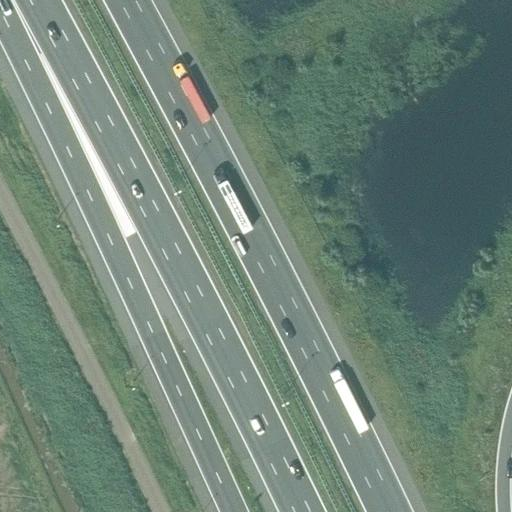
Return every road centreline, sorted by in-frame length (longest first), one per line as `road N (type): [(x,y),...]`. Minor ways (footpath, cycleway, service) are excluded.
road 1 (motorway): [(22,0),(226,362),(295,511)]
road 2 (motorway): [(383,511),(223,182),(124,0)]
road 3 (motorway): [(17,0),(112,244),(233,511)]
road 4 (unclassified): [(158,511),(0,193)]
